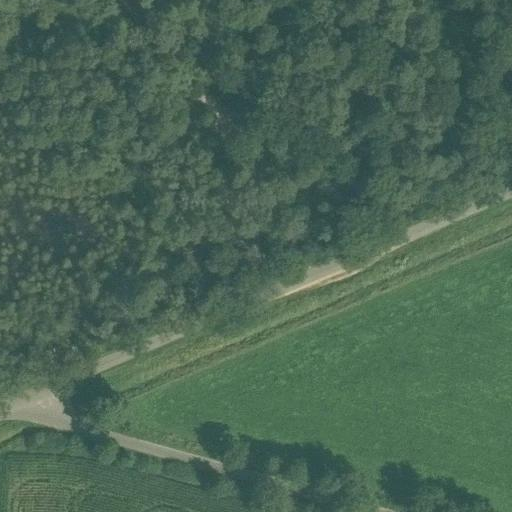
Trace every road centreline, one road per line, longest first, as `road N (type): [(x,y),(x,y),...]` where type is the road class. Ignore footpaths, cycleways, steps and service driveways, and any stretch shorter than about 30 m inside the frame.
road 1 (unclassified): [(39,395),(511,191)]
road 2 (unclassified): [(39,395),(70,431),(362,511)]
